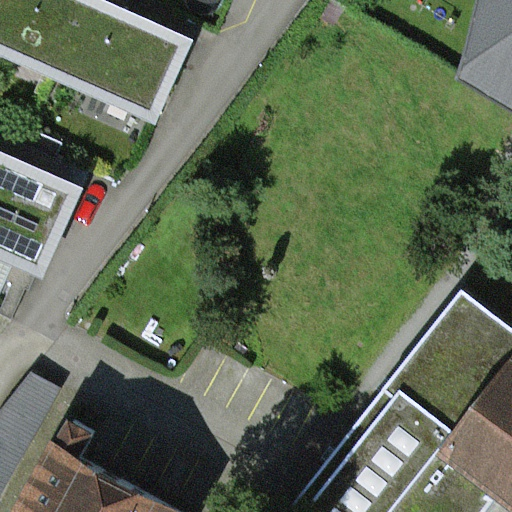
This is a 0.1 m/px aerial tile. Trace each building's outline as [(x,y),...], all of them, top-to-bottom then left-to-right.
[(0,0),(0,58),(157,127),(194,44),(135,18),(93,0),(0,0)] [(511,0),(487,0),(464,71),(463,75),(511,105),(511,0)] [(0,155),(0,262),(47,282),(85,191),(0,155)] [(288,511),(289,511),(391,511),(511,361),(511,321),(468,287),(356,426),(288,511)] [(483,511),(498,493),(511,502),(511,361),(391,511),(483,511)] [(4,415),(0,423),(0,496),(59,390),(33,376),(4,415)] [(77,422),(26,511),(179,511),(83,458),(97,433),(77,422)]
